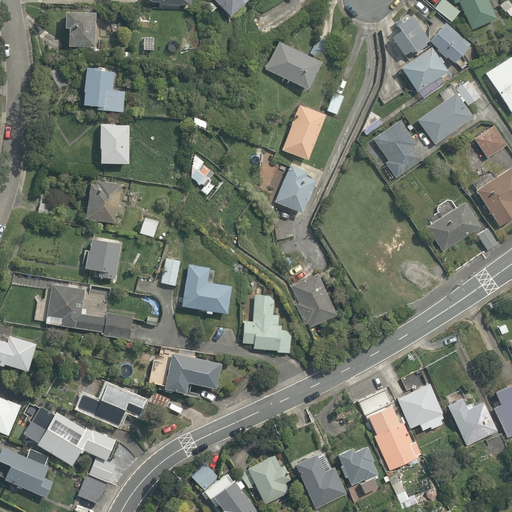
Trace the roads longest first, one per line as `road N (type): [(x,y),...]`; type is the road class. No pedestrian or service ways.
road 1 (residential): [(120,511),(150,471),(188,445),(388,345),(511,264)]
road 2 (residential): [(0,211),(17,113),(7,0)]
